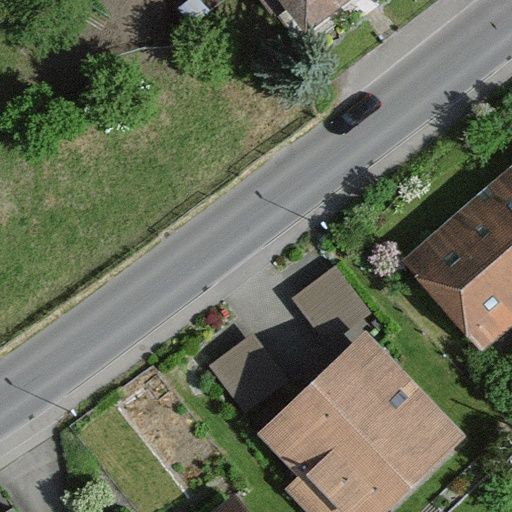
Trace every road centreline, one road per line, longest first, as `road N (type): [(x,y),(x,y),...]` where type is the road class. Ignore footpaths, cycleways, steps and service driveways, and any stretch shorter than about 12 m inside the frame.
road 1 (primary): [(13,393),(511,18)]
road 2 (residential): [(13,393),(47,511)]
